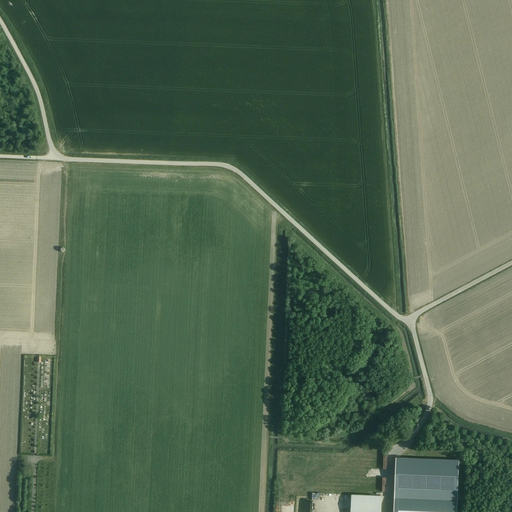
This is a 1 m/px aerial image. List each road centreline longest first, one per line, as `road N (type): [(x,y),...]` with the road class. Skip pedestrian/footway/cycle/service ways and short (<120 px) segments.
road 1 (unclassified): [(54,157),(229,167),(395,315),(409,318)]
road 2 (unclassified): [(54,157),(34,85),(0,21)]
